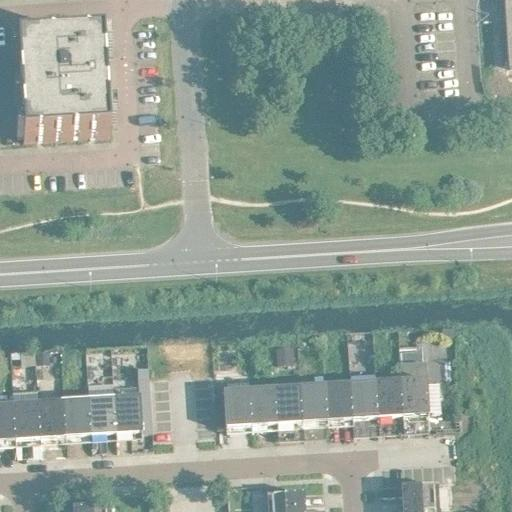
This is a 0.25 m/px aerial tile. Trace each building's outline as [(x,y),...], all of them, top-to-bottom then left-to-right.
[(113,138),(107,40),(41,44),(41,43),(39,43),(40,44),(21,45),(27,143),(93,139),(93,140),(94,140),(94,139),(113,138)] [(296,349),(279,349),(280,367),(297,366),(296,349)] [(38,353),(24,354),(24,360),(24,367),(38,367),(38,353)] [(52,353),(39,353),(40,367),(53,366),(52,353)] [(152,370),(140,370),(141,388),(142,398),(143,398),(145,435),(156,435),(152,370)] [(326,376),(318,376),(318,384),(327,384),(326,376)] [(429,382),(404,383),(406,418),(431,416),(431,418),(432,417),(442,416),(440,389),(430,389),(430,380),(429,380),(429,382)] [(386,384),(379,385),(381,419),(406,418),(404,383),(386,384)] [(379,385),(353,386),(356,421),(381,419),(379,385)] [(353,386),(328,388),(330,423),(356,421),(353,386)] [(328,388),(303,389),(305,424),(330,423),(328,388)] [(303,389),(278,391),(280,426),(305,424),(303,389)] [(278,391),(253,392),(255,427),(280,426),(278,391)] [(255,427),(253,392),(228,394),(228,393),(227,393),(229,430),(231,430),(230,429),(255,427)] [(142,399),(117,401),(119,436),(144,434),(144,435),(145,435),(143,398),(142,398),(142,399)] [(117,401),(92,402),(94,437),(119,436),(117,401)] [(92,402),(67,404),(69,439),(94,437),(92,402)] [(67,404),(42,405),(44,440),(69,439),(67,404)] [(42,405),(16,407),(19,442),(44,440),(42,405)] [(16,407),(0,408),(0,443),(19,442),(16,407)] [(405,497),(406,511),(441,511),(440,487),(441,487),(441,486),(404,488),(404,489),(384,490),(385,498),(405,497)] [(271,498),(272,511),(327,511),(328,511),(309,511),(307,511),(306,496),(307,495),(307,494),(270,496),(270,498),(271,498)]
